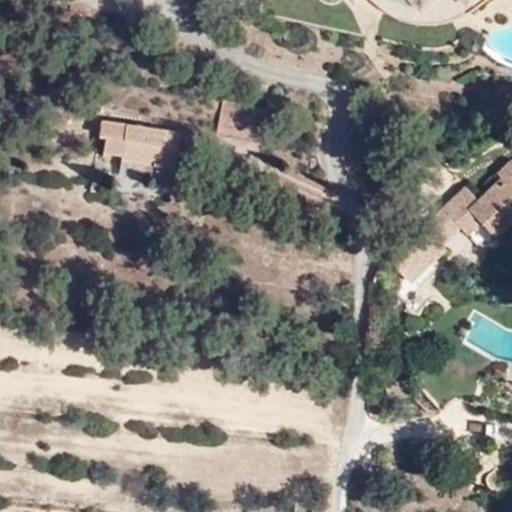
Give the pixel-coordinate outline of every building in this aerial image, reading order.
[(414,0),(423,9),(433,0),(466,0),(470,4),(474,0),(414,0)] [(226,103),(222,128),(268,137),(272,111),(226,103)] [(161,166),(165,128),(101,119),(99,137),(107,139),(106,154),(120,156),(119,160),(161,166)] [(175,169),(181,130),(165,128),(161,166),(175,169)] [(503,176),(488,190),(511,197),(511,159),(500,170),(503,176)] [(511,197),(488,190),(478,198),(468,186),(443,207),(468,235),(482,223),(497,239),(511,225),(511,197)]
